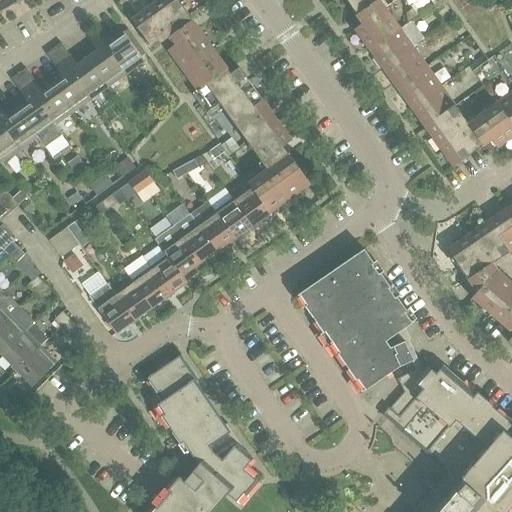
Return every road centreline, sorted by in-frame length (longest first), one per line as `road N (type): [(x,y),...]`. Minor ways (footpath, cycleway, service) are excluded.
road 1 (residential): [(387,207),(381,165),(262,0)]
road 2 (residential): [(191,327),(216,329),(387,207)]
road 3 (residential): [(511,379),(457,334),(391,239),(387,207)]
road 4 (residential): [(16,223),(117,363)]
road 5 (residential): [(387,207),(442,211),(511,166)]
road 6 (residential): [(0,72),(103,0)]
